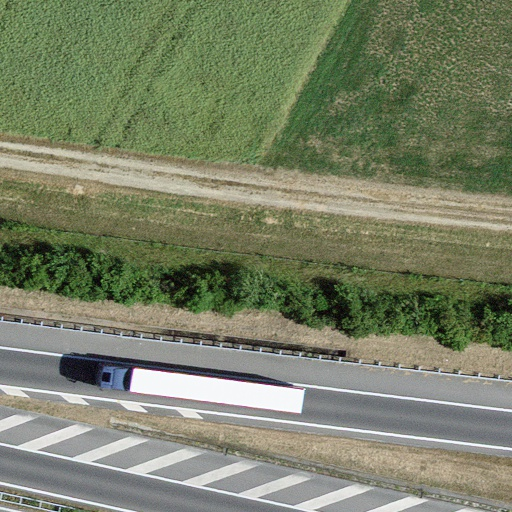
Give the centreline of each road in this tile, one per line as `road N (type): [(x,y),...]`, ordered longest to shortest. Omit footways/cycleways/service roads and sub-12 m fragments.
road 1 (track): [(0,151),(511,218)]
road 2 (motorway): [(511,430),(0,367)]
road 3 (motorway): [(219,511),(0,464)]
